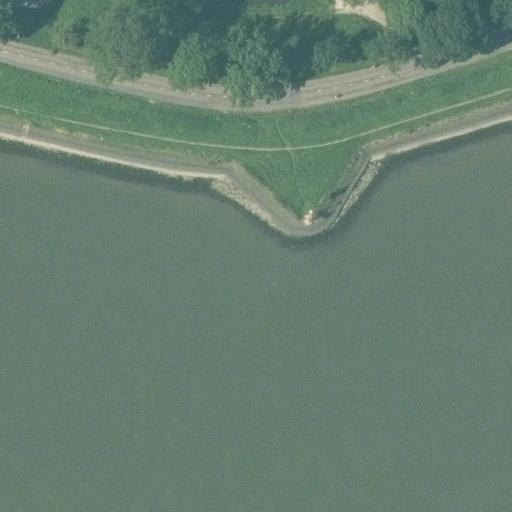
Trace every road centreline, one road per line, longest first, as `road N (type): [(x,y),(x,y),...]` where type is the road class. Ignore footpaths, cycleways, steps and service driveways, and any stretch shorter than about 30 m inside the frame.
road 1 (unclassified): [(0,51),(163,90),(259,100),(351,87),(511,42)]
road 2 (track): [(371,11),(237,13),(127,0)]
